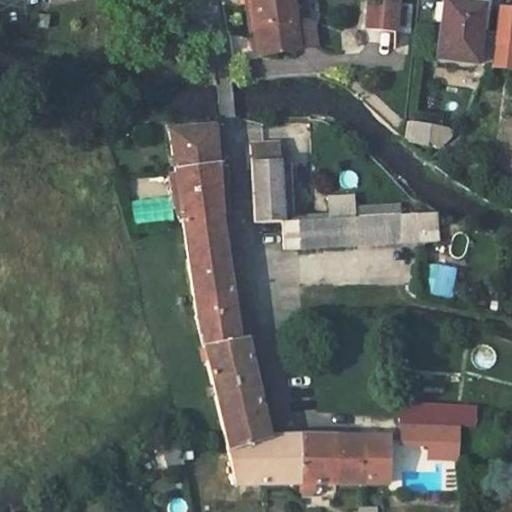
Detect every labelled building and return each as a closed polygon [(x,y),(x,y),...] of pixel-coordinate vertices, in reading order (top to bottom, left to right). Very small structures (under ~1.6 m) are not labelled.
[(294,27),(289,0),(248,0),(253,28),(255,28),(259,56),(297,50),(294,27)] [(308,25),(304,0),(289,0),(294,27),(308,25)] [(395,31),(398,2),(370,0),(368,0),(366,29),(395,31)] [(477,30),(481,5),(476,5),(464,3),(444,0),(443,7),(441,19),(436,59),(475,64),(480,30),(477,30)] [(511,41),(511,10),(500,9),(497,40),(511,41)] [(47,27),(48,15),(38,14),(38,27),(47,27)] [(315,48),(311,24),(308,25),(294,27),(297,50),(315,48)] [(428,142),(430,124),(409,122),(406,142),(427,145),(428,142)] [(451,138),(453,131),(430,124),(428,142),(442,146),(451,138)] [(267,439),(244,340),(242,341),(236,341),(229,292),(226,275),(222,245),(220,238),(218,216),(224,216),(221,168),(215,168),(212,128),(168,132),(175,174),(168,175),(172,207),(179,223),(182,222),(195,314),(235,484),(372,484),(372,438),(267,439)] [(281,221),(277,143),(248,145),(254,223),(281,221)] [(434,231),(433,213),(354,217),(353,196),(326,197),(327,214),(327,219),(294,221),(281,221),(283,250),(418,242),(417,232),(434,231)] [(227,237),(224,216),(218,216),(220,238),(227,237)] [(231,274),(227,244),(222,245),(226,275),(231,274)] [(412,246),(298,252),(300,287),(413,282),(412,246)] [(475,280),(497,282),(500,252),(478,250),(475,280)] [(426,265),(422,297),(449,300),(453,268),(426,265)] [(242,341),(235,291),(229,292),(236,341),(242,341)] [(466,409),(416,406),(417,410),(400,409),(401,426),(458,425),(476,424),(476,414),(466,414),(466,409)] [(458,456),(458,425),(401,426),(402,442),(432,441),(432,456),(458,456)] [(432,456),(432,441),(402,442),(402,457),(432,456)] [(181,464),(175,445),(164,448),(170,468),(181,464)] [(392,493),(392,484),(379,484),(379,493),(392,493)]
